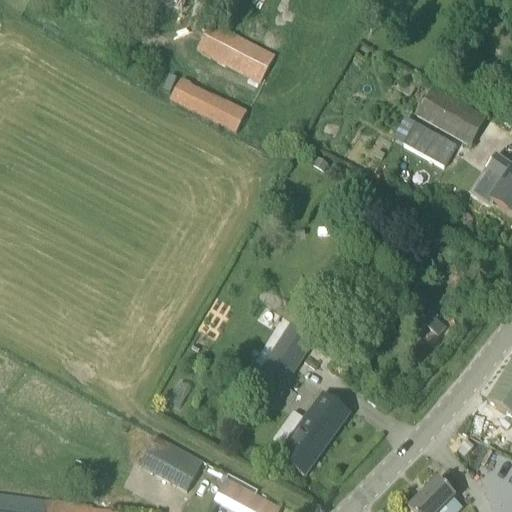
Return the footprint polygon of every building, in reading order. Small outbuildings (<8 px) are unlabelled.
[(275,58),(227,33),(211,25),(196,54),(260,87),(275,58)] [(402,73),(392,90),(410,100),(420,83),(402,73)] [(180,81),(168,104),(235,138),(247,114),(180,81)] [(416,120),(470,151),(482,129),(486,122),(433,91),(416,120)] [(502,184),(489,203),(511,219),(511,178),(510,176),(511,172),(511,168),(497,158),(487,173),(502,184)] [(437,323),(430,331),(439,339),(446,331),(437,323)] [(249,391),(268,403),(274,407),(307,353),(283,338),(249,391)] [(511,363),(487,404),(511,419),(511,363)] [(302,425),(278,459),(304,479),(349,417),(321,397),(311,411),(302,425)] [(187,495),(202,465),(156,440),(140,469),(187,495)] [(466,442),(456,453),(464,461),(474,450),(466,442)] [(443,511),(453,502),(456,500),(438,482),(408,511),(443,511)] [(275,511),(223,483),(213,501),(233,511),(275,511)] [(0,511),(95,511),(92,511),(92,510),(93,508),(0,496),(0,511)]
